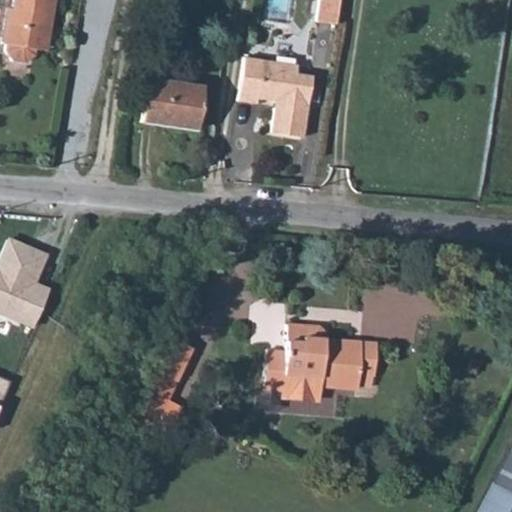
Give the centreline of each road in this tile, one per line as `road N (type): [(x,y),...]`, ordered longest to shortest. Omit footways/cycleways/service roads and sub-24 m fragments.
road 1 (unclassified): [(0,182),(511,219)]
road 2 (track): [(98,189),(125,0)]
